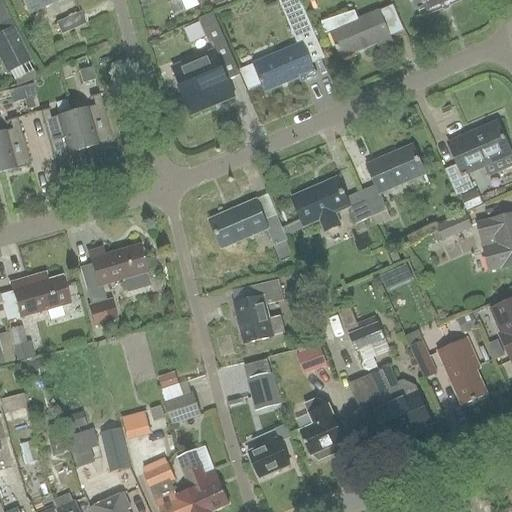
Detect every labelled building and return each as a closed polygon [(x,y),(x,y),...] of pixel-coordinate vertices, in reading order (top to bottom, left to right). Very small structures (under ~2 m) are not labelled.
[(0,0),(0,61),(6,73),(31,61),(0,0)] [(20,0),(27,15),(61,0),(20,0)] [(280,0),(294,32),(298,30),(311,25),(299,0),(280,0)] [(421,0),(428,15),(461,0),(421,0)] [(84,9),(59,20),(65,33),(90,21),(84,9)] [(378,11),(356,21),(352,12),(326,22),(342,59),(378,44),(380,49),(392,44),(378,11)] [(175,72),(181,87),(179,88),(190,115),(235,96),(223,69),(234,64),(213,15),(201,21),(214,50),(195,58),(173,67),(175,72)] [(255,64),(240,70),(249,89),(263,83),(266,90),(300,76),(303,81),(317,75),(312,64),(303,43),(255,64)] [(81,71),(80,71),(83,83),(95,80),(92,68),(90,68),(86,57),(78,59),(81,71)] [(35,70),(15,79),(19,87),(38,77),(35,70)] [(33,86),(21,89),(24,101),(27,111),(35,109),(32,99),(36,98),(33,86)] [(21,89),(9,92),(13,104),(24,101),(21,89)] [(92,106),(72,112),(83,151),(112,142),(99,95),(90,97),(92,106)] [(83,151),(72,112),(51,118),(49,109),(40,112),(53,159),(83,151)] [(10,130),(0,132),(0,173),(0,174),(30,166),(16,118),(7,121),(10,130)] [(466,174),(511,155),(498,123),(448,143),(458,165),(445,170),(456,196),(473,189),(466,174)] [(372,218),(373,217),(377,226),(392,220),(388,211),(381,194),(426,175),(414,146),(367,165),(376,186),(361,192),(372,218)] [(304,227),(320,220),(325,232),(342,225),(336,213),(350,208),(357,224),(372,218),(361,192),(347,198),(338,177),(291,197),(301,220),(283,227),(287,236),(305,228),(304,227)] [(477,191),(462,197),(468,212),(484,205),(477,191)] [(255,200),(210,219),(223,249),(268,230),(275,246),(288,240),(286,236),(287,236),(283,227),(282,227),(277,215),(264,221),(255,200)] [(437,227),(443,241),(473,228),(467,214),(437,227)] [(502,271),(511,268),(511,215),(478,224),(490,272),(502,269),(502,271)] [(101,249),(87,253),(98,287),(87,290),(92,307),(89,308),(94,326),(118,320),(112,299),(107,301),(103,286),(124,280),(127,292),(149,286),(146,274),(147,273),(139,246),(104,257),(101,249)] [(304,269),(288,274),(292,288),(308,284),(304,269)] [(390,272),(381,276),(387,291),(396,287),(390,272)] [(10,284),(20,318),(69,304),(61,277),(26,287),(24,280),(10,284)] [(274,338),(273,337),(286,334),(282,317),(269,320),(266,306),(285,302),(280,282),(254,288),(256,300),(235,305),(244,345),(274,338)] [(511,301),(491,311),(502,335),(500,335),(511,361),(511,301)] [(350,337),(361,332),(351,307),(340,312),(350,337)] [(472,315),(458,321),(464,334),(478,327),(472,315)] [(9,329),(10,332),(14,349),(18,362),(36,357),(32,342),(27,343),(22,326),(9,329)] [(378,326),(361,332),(350,337),(356,352),(384,341),(378,326)] [(406,337),(426,381),(438,375),(419,331),(406,337)] [(0,334),(0,365),(14,361),(11,350),(14,349),(10,332),(0,334)] [(481,369),(475,355),(467,338),(438,351),(463,407),(488,396),(477,371),(481,369)] [(305,374),(328,366),(321,345),(297,354),(305,374)] [(19,366),(23,381),(40,376),(39,373),(44,372),(41,360),(19,366)] [(374,413),(388,444),(433,424),(416,387),(404,382),(399,384),(391,366),(371,375),(386,408),(374,413)] [(163,391),(180,385),(175,373),(159,379),(163,391)] [(273,374),(247,381),(252,397),(277,390),(273,374)] [(172,427),(202,416),(194,393),(164,404),(172,427)] [(152,410),(158,429),(168,426),(162,407),(152,410)] [(330,410),(310,419),(314,427),(300,433),(311,458),(344,443),(330,410)] [(63,418),(67,431),(87,425),(83,412),(63,418)] [(145,412),(122,418),(128,439),(151,432),(145,412)] [(43,421),(34,423),(36,433),(46,431),(43,421)] [(98,427),(74,435),(82,462),(98,457),(95,447),(103,444),(98,427)] [(101,435),(111,473),(132,468),(122,429),(101,435)] [(258,451),(247,455),(259,481),(290,467),(275,434),(265,438),(254,443),(258,451)] [(37,441),(21,446),(26,466),(43,461),(37,441)] [(173,488),(182,511),(210,511),(228,505),(214,471),(204,475),(194,452),(177,459),(187,482),(183,484),(187,492),(177,496),(173,488)] [(16,462),(0,466),(0,480),(2,488),(21,483),(16,462)] [(143,473),(153,496),(159,511),(182,511),(173,488),(171,483),(176,480),(168,462),(143,473)] [(127,492),(88,509),(89,511),(128,511),(134,509),(127,492)] [(69,496),(54,503),(56,511),(75,511),(72,504),(69,496)] [(56,511),(54,503),(41,508),(42,511),(56,511)]
